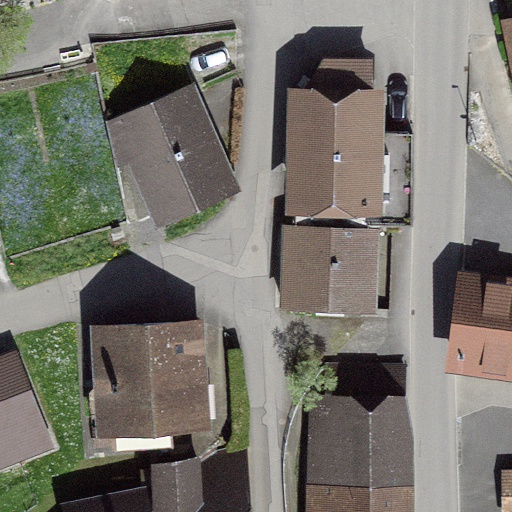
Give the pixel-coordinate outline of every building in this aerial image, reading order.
[(313,79),(305,79),(302,211),(378,213),(381,81),(373,80),(373,57),(314,55),(313,79)] [(132,147),(159,210),(227,181),(186,88),(108,122),(115,154),(132,147)] [(378,227),(286,224),(284,303),(376,306),(378,227)] [(511,285),(460,279),(454,360),(511,367),(511,285)] [(105,324),(111,442),(173,438),(170,382),(192,381),(189,321),(105,324)] [(12,356),(0,361),(0,459),(46,441),(12,356)] [(401,511),(403,364),(328,364),(328,395),(314,414),(311,511),(401,511)] [(247,511),(245,448),(154,464),(155,489),(144,490),(148,507),(124,511),(247,511)] [(511,511),(511,471),(503,471),(503,511),(511,511)]
